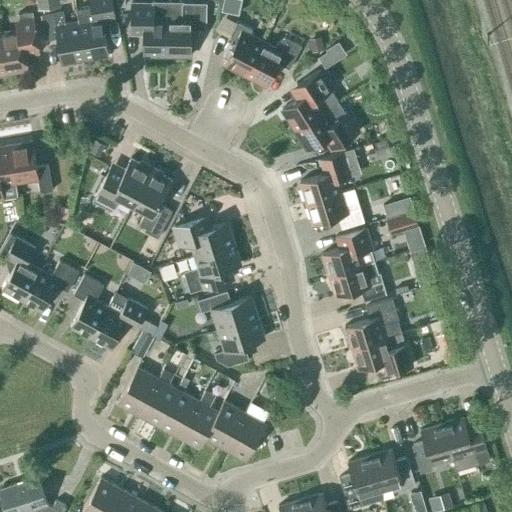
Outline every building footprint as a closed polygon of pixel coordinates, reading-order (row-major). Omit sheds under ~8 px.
[(36,0),(38,10),(55,7),(53,0),(36,0)] [(78,23),(84,58),(108,54),(102,19),(115,16),(111,0),(89,0),(90,6),(76,8),(78,21),(77,21),(78,23)] [(151,3),(130,3),(130,33),(143,34),(142,55),(166,55),(167,0),(151,0),(151,3)] [(206,3),(182,2),(182,1),(167,0),(166,55),(190,55),(190,30),(205,30),(206,3)] [(225,0),(224,8),(239,11),(241,0),(225,0)] [(78,23),(77,21),(65,24),(62,10),(40,14),(45,40),(56,38),(61,63),(84,58),(78,23)] [(20,29),(0,32),(0,40),(5,72),(27,68),(25,54),(38,51),(35,34),(32,15),(31,11),(17,13),(20,29)] [(244,74),(262,41),(249,34),(251,29),(236,21),(228,36),(235,39),(223,63),(244,74)] [(262,41),(244,74),(266,85),(277,62),(289,69),(301,45),(284,36),(276,44),(274,47),(262,41)] [(326,51),(318,56),(325,67),(333,62),(326,51)] [(294,128),(338,101),(330,89),(318,70),(296,84),(303,94),(281,108),(294,128)] [(338,101),(294,128),(307,149),(328,135),(335,146),(358,131),(345,112),(338,101)] [(8,145),(14,182),(37,178),(39,192),(52,190),(48,164),(36,166),(32,141),(8,145)] [(0,198),(17,196),(14,182),(8,145),(0,146),(0,198)] [(306,202),(341,191),(337,180),(350,176),(342,151),(319,158),(324,173),(299,180),(306,202)] [(112,161),(92,201),(111,211),(119,197),(132,204),(152,166),(140,160),(139,162),(130,158),(125,168),(112,161)] [(152,166),(132,204),(145,211),(138,224),(145,227),(144,230),(157,237),(171,210),(158,204),(171,179),(162,174),(163,172),(152,166)] [(353,187),(341,191),(306,202),(313,223),(337,216),(341,228),(364,221),(353,187)] [(396,200),(383,205),(386,217),(400,213),(396,200)] [(390,232),(417,224),(413,210),(386,219),(390,232)] [(194,254),(233,242),(226,221),(206,227),(203,216),(174,225),(180,246),(191,242),(194,254)] [(328,274),(374,260),(370,249),(372,248),(365,226),(335,236),(339,247),(322,253),(328,274)] [(21,299),(38,268),(26,261),(34,247),(10,233),(0,250),(0,254),(15,262),(1,288),(21,299)] [(233,242),(194,254),(198,266),(183,271),(189,292),(235,277),(231,266),(240,263),(233,242)] [(424,247),(410,251),(420,286),(435,281),(424,247)] [(38,268),(21,299),(42,310),(56,285),(67,290),(78,270),(58,260),(50,274),(38,268)] [(374,260),(328,274),(335,296),(360,288),(363,300),(386,293),(379,272),(377,272),(374,260)] [(90,336),(107,305),(95,299),(103,284),(83,274),(72,294),(83,299),(69,325),(90,336)] [(406,284),(394,288),(396,293),(408,289),(406,284)] [(218,329),(256,316),(250,295),(230,301),(226,290),(197,299),(201,311),(211,308),(218,329)] [(107,305),(90,336),(111,348),(124,322),(135,328),(146,308),(128,298),(125,303),(112,296),(107,305)] [(369,318),(344,325),(351,347),(385,336),(401,331),(397,319),(398,319),(391,297),(365,306),(369,318)] [(256,316),(218,329),(224,349),(214,353),(218,364),(222,363),(228,367),(248,360),(243,344),(263,338),(256,316)] [(155,335),(144,329),(132,349),(144,356),(155,335)] [(385,336),(351,347),(358,368),(382,361),(386,373),(412,364),(406,343),(405,343),(401,331),(385,336)] [(456,346),(442,351),(445,361),(459,357),(456,346)] [(137,366),(117,402),(137,413),(157,377),(137,366)] [(162,368),(157,377),(168,383),(173,374),(162,368)] [(157,377),(137,413),(157,425),(177,388),(168,383),(157,377)] [(177,388),(157,425),(177,436),(197,399),(177,388)] [(197,399),(177,436),(199,447),(204,437),(219,411),(197,399)] [(219,411),(204,437),(225,448),(245,411),(224,400),(219,411)] [(245,411),(225,448),(245,459),(265,422),(245,411)] [(442,422),(452,458),(456,469),(477,463),(475,456),(487,452),(479,424),(467,427),(464,416),(442,422)] [(430,464),(452,458),(442,422),(420,429),(423,440),(411,444),(420,472),(432,469),(430,464)] [(369,454),(382,499),(394,496),(393,491),(415,484),(406,456),(394,459),(391,448),(369,454)] [(370,503),(382,499),(369,454),(347,461),(350,473),(339,476),(348,508),(370,501),(370,503)] [(52,506),(46,503),(37,476),(0,488),(0,492),(6,511),(19,511),(36,507),(37,511),(62,511),(66,506),(55,500),(52,506)] [(108,511),(122,489),(100,477),(80,511),(108,511)] [(135,511),(142,500),(122,489),(108,511),(135,511)] [(300,498),(303,511),(340,511),(337,500),(325,503),(322,492),(300,498)] [(447,493),(429,499),(433,511),(451,506),(447,493)] [(303,511),(300,498),(278,505),(279,511),(303,511)] [(160,511),(161,511),(142,500),(135,511),(160,511)] [(473,511),(486,511),(482,501),(471,505),(473,511)]
